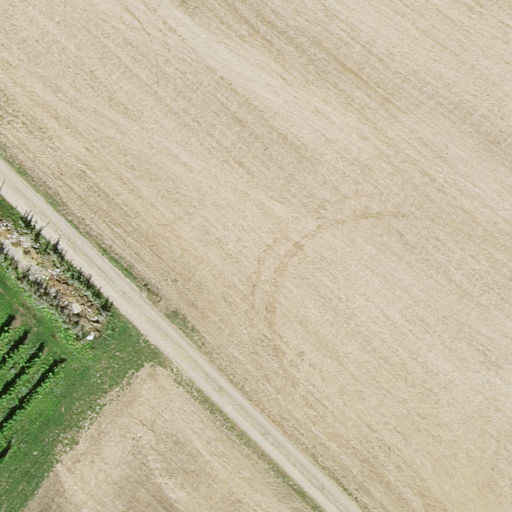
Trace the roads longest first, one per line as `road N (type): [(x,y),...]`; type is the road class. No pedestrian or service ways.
road 1 (track): [(338,511),(0,183)]
road 2 (track): [(18,511),(161,336)]
